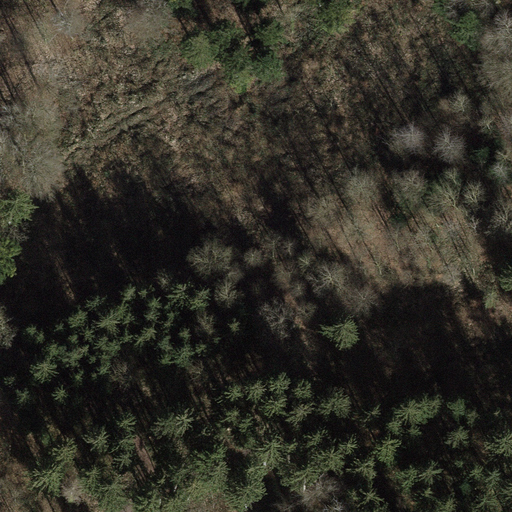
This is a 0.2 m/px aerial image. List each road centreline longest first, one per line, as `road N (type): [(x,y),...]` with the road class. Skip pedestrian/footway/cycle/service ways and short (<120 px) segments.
road 1 (track): [(102,511),(242,450),(324,443),(396,487),(407,511)]
road 2 (track): [(0,334),(28,331),(97,392),(168,483)]
